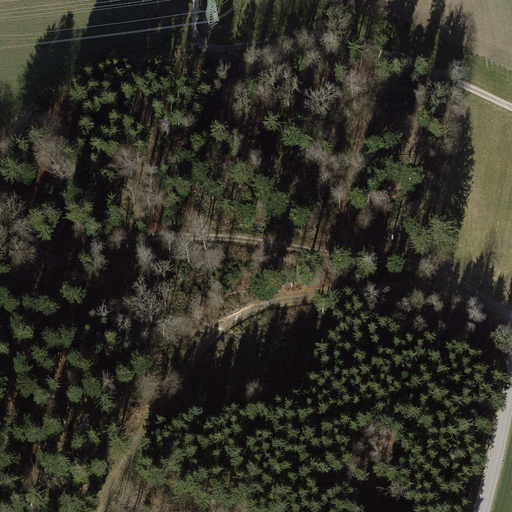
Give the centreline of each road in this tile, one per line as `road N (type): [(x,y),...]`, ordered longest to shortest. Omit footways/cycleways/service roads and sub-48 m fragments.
road 1 (track): [(511,107),(374,44),(309,37),(119,64),(61,87),(0,133)]
road 2 (track): [(511,315),(422,266),(196,235),(109,242),(0,290)]
road 3 (track): [(498,310),(412,288),(251,309),(197,352),(96,511)]
road 4 (tertiary): [(483,511),(511,386)]
